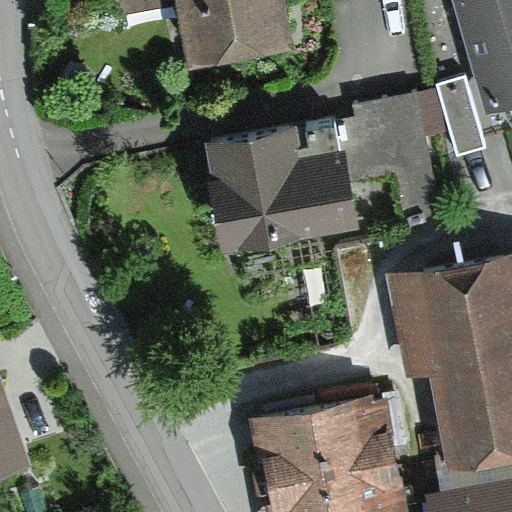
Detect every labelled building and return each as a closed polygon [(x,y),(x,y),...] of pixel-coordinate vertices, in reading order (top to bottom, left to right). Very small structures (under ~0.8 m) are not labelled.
[(175,0),(116,0),(119,15),(176,4),(175,0)] [(187,70),(294,52),(284,0),(175,0),(176,4),(187,70)] [(511,0),(450,0),(485,116),(511,108),(511,0)] [(457,156),(486,148),(467,78),(438,85),(457,156)] [(217,181),(210,183),(225,255),(443,214),(417,91),(351,103),(354,118),(210,146),(217,181)] [(511,511),(511,252),(389,276),(408,381),(425,380),(446,488),(423,494),(426,511),(511,511)] [(408,511),(387,396),(254,420),(270,511),(408,511)] [(0,465),(14,460),(0,421),(0,465)] [(101,511),(99,503),(72,511),(101,511)]
